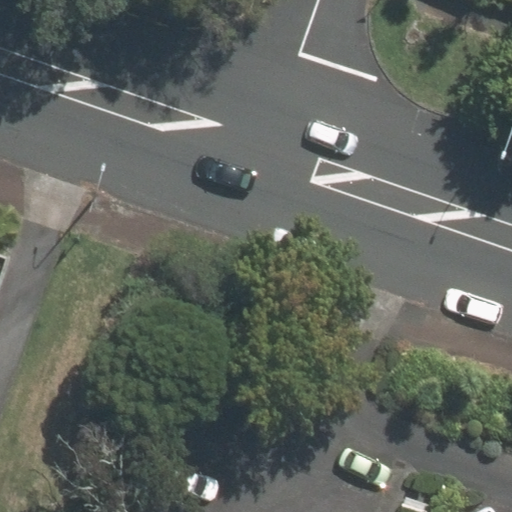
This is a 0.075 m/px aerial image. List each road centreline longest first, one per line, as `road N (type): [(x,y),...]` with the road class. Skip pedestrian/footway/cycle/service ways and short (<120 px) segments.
road 1 (secondary): [(0,49),(272,143)]
road 2 (secondary): [(272,143),(511,226)]
road 3 (residential): [(272,143),(321,0)]
